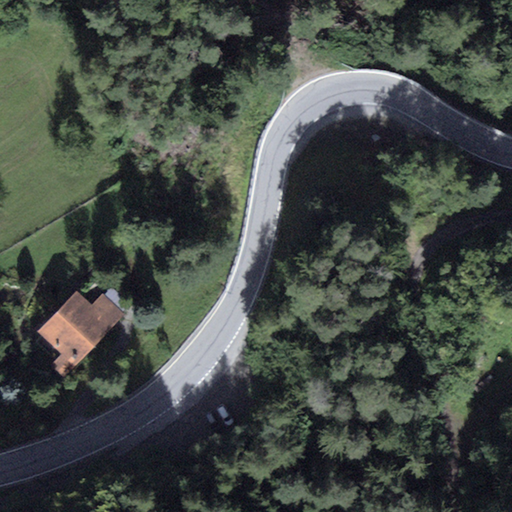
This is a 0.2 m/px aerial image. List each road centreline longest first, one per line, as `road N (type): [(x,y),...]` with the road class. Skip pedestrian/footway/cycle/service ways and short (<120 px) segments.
road 1 (tertiary): [(511,152),(389,91),(350,89),(313,102),(281,138),(249,271),(202,356),(128,419),(0,470)]
road 2 (track): [(454,511),(422,393),(400,256),(420,230),(511,212)]
road 3 (track): [(0,504),(120,455),(135,440),(140,411)]
